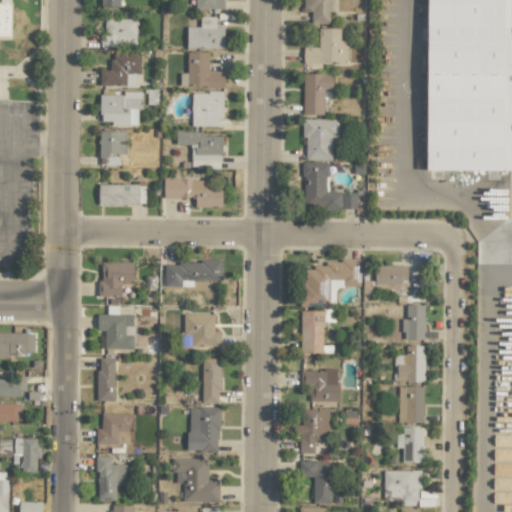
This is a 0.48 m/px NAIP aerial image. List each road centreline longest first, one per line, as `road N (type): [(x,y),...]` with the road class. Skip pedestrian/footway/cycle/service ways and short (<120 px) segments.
road 1 (residential): [(264,511),(274,0)]
road 2 (residential): [(71,511),(71,0)]
road 3 (residential): [(451,239),(69,235)]
road 4 (residential): [(451,239),(452,511)]
